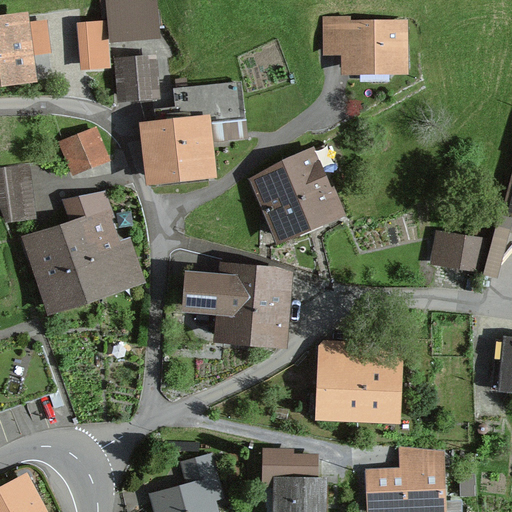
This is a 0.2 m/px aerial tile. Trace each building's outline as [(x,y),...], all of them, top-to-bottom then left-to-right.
[(154,0),(106,0),(109,30),(156,26),(154,0)] [(0,78),(27,74),(20,21),(0,24),(1,30),(0,29),(0,78)] [(326,22),(327,48),(348,48),(348,67),(401,67),(400,26),(349,27),(349,22),(326,22)] [(106,63),(104,28),(86,30),(88,65),(106,63)] [(119,62),(122,96),(154,94),(151,60),(119,62)] [(186,90),(185,82),(176,83),(177,92),(179,110),(186,109),(188,125),(145,129),(150,177),(207,171),(202,125),(242,120),(238,85),(186,90)] [(103,156),(94,132),(79,138),(88,162),(103,156)] [(63,145),(72,168),(88,162),(79,138),(63,145)] [(250,183),(257,199),(264,197),(268,208),(265,210),(266,213),(269,212),(279,237),(336,211),(318,172),(334,164),(325,145),(282,163),(250,183)] [(0,210),(3,219),(31,214),(25,165),(0,167),(0,210)] [(104,236),(98,217),(77,224),(98,291),(140,277),(129,248),(118,252),(111,233),(104,236)] [(43,250),(60,303),(98,291),(77,224),(28,240),(32,254),(43,250)] [(439,238),(435,261),(480,267),(484,241),(454,236),(453,240),(439,238)] [(276,288),(276,273),(236,270),(234,289),(223,288),(223,280),(191,277),(189,307),(218,309),(216,334),(285,340),(290,289),(276,288)] [(511,342),(496,341),(492,383),(511,385),(511,342)] [(347,414),(347,412),(390,413),(393,348),(322,345),(321,359),(325,359),(323,413),(347,414)] [(268,453),(267,481),(288,482),(288,477),(313,478),(313,459),(288,458),(288,454),(268,453)] [(159,498),(162,511),(210,511),(207,498),(220,495),(210,458),(185,465),(191,489),(159,498)] [(456,511),(457,505),(440,506),(439,473),(372,475),(372,511),(393,511),(394,509),(419,508),(419,511),(456,511)] [(313,511),(314,503),(321,503),(321,483),(279,482),(278,511),(313,511)] [(0,511),(40,511),(25,483),(0,495),(0,511)]
